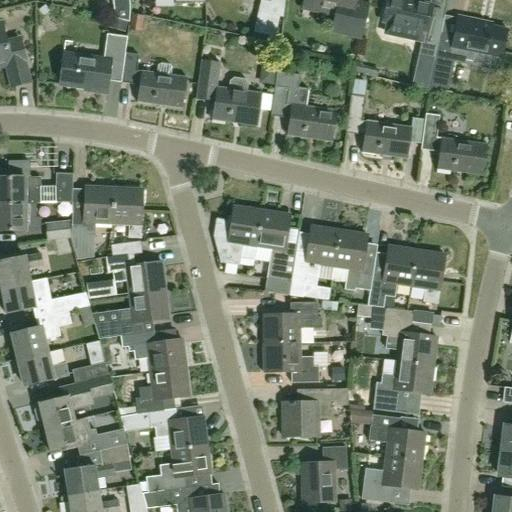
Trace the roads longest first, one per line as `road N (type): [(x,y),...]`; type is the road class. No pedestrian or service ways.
road 1 (residential): [(268,511),(180,187),(182,151)]
road 2 (residential): [(507,223),(182,151)]
road 3 (residential): [(456,511),(480,336),(507,223)]
road 4 (residential): [(182,151),(90,131),(0,125)]
